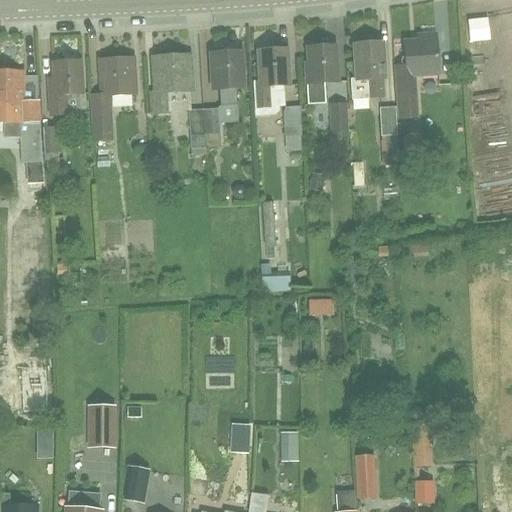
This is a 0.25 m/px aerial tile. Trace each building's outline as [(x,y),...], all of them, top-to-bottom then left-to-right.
[(413,77),(438,75),(436,36),(418,37),(419,42),(405,43),(406,66),(395,66),(398,120),(416,119),(413,77)] [(384,79),(382,44),(355,45),(356,81),(367,81),(368,99),(382,98),(381,80),(384,79)] [(323,84),(336,83),(335,47),(308,49),(309,65),(305,65),(306,84),(308,84),(309,104),(324,104),(323,84)] [(259,52),(260,81),(252,82),(254,117),(275,116),(278,112),(278,108),(284,107),(283,87),(289,86),(287,51),(259,52)] [(243,88),(241,53),(210,55),(213,91),(221,90),(222,106),(237,105),(235,89),(243,88)] [(168,111),(167,94),(189,93),(194,93),(192,54),(149,56),(151,92),(146,92),(147,112),(168,111)] [(109,96),(135,95),(133,57),(95,59),(98,94),(87,94),(90,143),(112,142),(109,96)] [(66,96),(82,94),(80,62),(53,64),(54,79),(48,79),(51,116),(67,114),(66,96)] [(0,124),(4,125),(4,139),(20,139),(21,164),(41,162),(39,123),(37,101),(23,102),(24,84),(18,84),(19,74),(0,73),(0,124)] [(328,105),(330,136),(348,135),(347,104),(328,105)] [(286,153),(301,152),(300,137),(301,137),(300,108),(282,109),(284,138),(285,138),(286,149),(285,149),(286,153)] [(379,109),(381,138),(381,167),(399,166),(397,136),(395,108),(379,109)] [(203,110),(205,149),(220,149),(218,109),(203,110)] [(205,149),(203,110),(188,111),(190,150),(205,149)] [(44,156),(59,155),(57,128),(42,129),(44,156)] [(419,135),(401,136),(403,166),(421,165),(419,135)] [(261,204),(264,248),(274,247),(272,203),(261,204)] [(290,292),(289,272),(270,273),(270,265),(260,265),(261,293),(290,292)] [(307,317),(333,316),(333,301),(307,301),(307,317)] [(47,413),(45,370),(20,371),(22,414),(47,413)] [(118,398),(118,410),(132,410),(131,398),(118,398)] [(115,406),(86,406),(86,449),(115,449),(115,406)] [(285,449),(286,422),(274,422),(273,448),(285,449)] [(231,425),(229,453),(248,454),(250,426),(231,425)] [(354,458),(356,501),(375,500),(372,457),(354,458)] [(127,468),(122,499),(143,503),(148,471),(127,468)] [(432,484),(431,484),(431,469),(419,469),(419,484),(415,484),(415,504),(432,504),(432,484)] [(240,506),(257,506),(258,486),(241,486),(240,506)] [(356,511),(357,511),(355,491),(335,492),(336,511),(356,511)] [(84,511),(66,509),(65,511),(97,511),(99,495),(85,494),(84,511)] [(35,511),(36,507),(8,507),(8,497),(0,496),(0,511),(35,511)]
